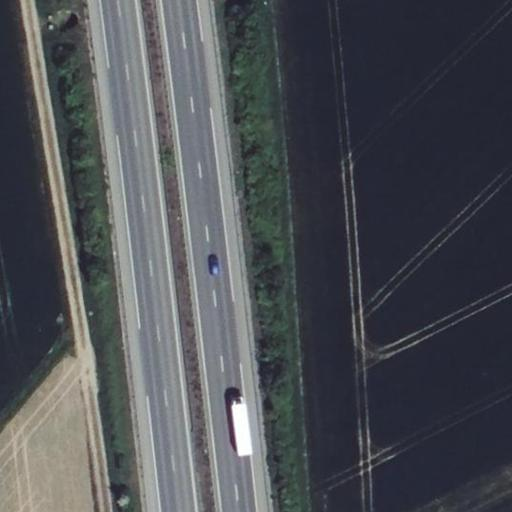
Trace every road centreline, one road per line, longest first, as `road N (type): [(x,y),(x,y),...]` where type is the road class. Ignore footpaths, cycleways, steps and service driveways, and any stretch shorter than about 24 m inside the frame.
road 1 (track): [(23,0),(79,337),(94,511)]
road 2 (trunk): [(237,511),(176,0)]
road 3 (trunk): [(117,0),(177,511)]
